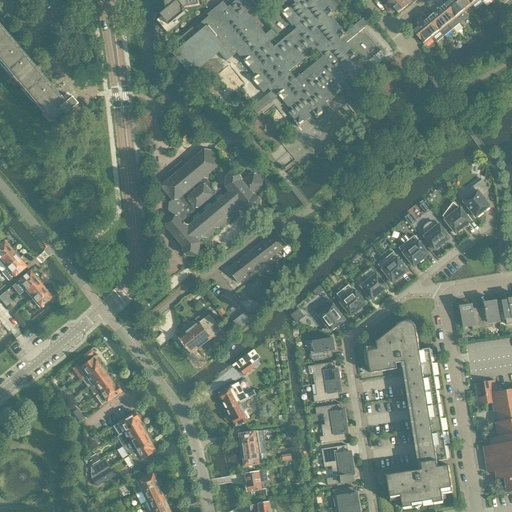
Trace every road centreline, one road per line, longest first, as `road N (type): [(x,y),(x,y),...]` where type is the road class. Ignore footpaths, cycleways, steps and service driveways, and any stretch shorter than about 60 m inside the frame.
road 1 (unclassified): [(102,310),(127,287),(137,255),(106,0)]
road 2 (residential): [(372,511),(344,340),(407,291)]
road 3 (residential): [(476,511),(448,295)]
road 4 (residential): [(208,511),(179,408),(130,341)]
road 5 (unclassified): [(130,341),(278,226)]
road 6 (residential): [(102,310),(0,185)]
road 7 (unclassified): [(0,392),(102,310)]
road 8 (residential): [(87,90),(3,0)]
